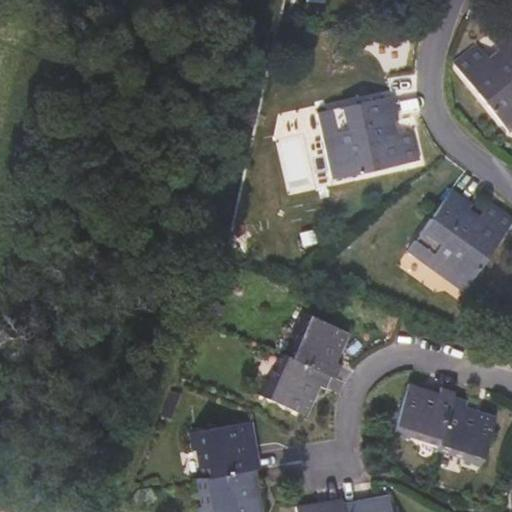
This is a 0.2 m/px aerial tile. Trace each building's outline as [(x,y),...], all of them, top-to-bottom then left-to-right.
[(511,127),(511,34),(496,47),(499,52),(489,60),(478,47),(453,66),(507,131),(511,127)] [(393,135),(390,122),(395,121),(390,97),(320,112),(334,180),(417,162),(409,132),(393,135)] [(465,289),(511,223),(511,221),(488,203),(477,218),(467,210),(470,206),(449,192),(408,249),(465,289)] [(335,363),(348,333),(298,311),(292,325),(295,326),(282,356),(332,378),(336,380),(343,367),(335,363)] [(304,416),(318,387),(326,390),(332,378),(282,356),(277,354),(264,382),(261,380),(254,394),(304,416)] [(433,454),(453,397),(454,392),(442,388),(439,397),(408,387),(389,442),(407,449),(409,446),(433,454)] [(476,476),(495,420),(465,410),(467,401),(453,397),(433,454),(432,458),(457,466),(459,470),(476,476)] [(257,470),(254,451),(251,451),(246,423),(190,433),(194,452),(198,451),(201,478),(198,479),(202,508),(198,509),(198,511),(256,511),(253,492),(256,492),(252,471),(257,470)] [(344,511),(344,504),(343,499),(324,502),(324,506),(296,510),(296,511),(344,511)] [(391,511),(389,499),(367,502),(360,501),(344,504),(344,511),(391,511)]
